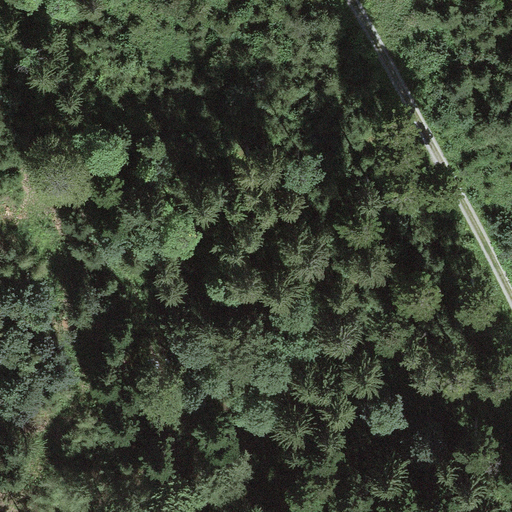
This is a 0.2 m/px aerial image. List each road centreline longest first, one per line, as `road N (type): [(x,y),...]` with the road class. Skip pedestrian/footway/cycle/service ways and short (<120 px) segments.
road 1 (track): [(222,511),(132,291),(27,92),(0,22)]
road 2 (track): [(511,291),(359,0)]
